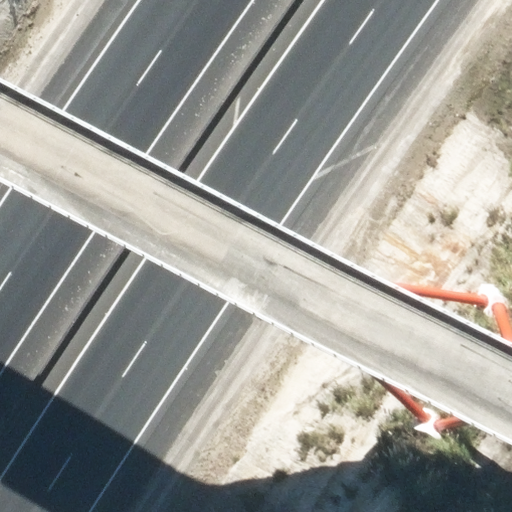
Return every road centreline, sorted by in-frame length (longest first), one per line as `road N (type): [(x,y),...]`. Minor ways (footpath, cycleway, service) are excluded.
road 1 (motorway): [(381,0),(40,511)]
road 2 (residential): [(0,128),(511,395)]
road 3 (motorway): [(0,282),(197,0)]
